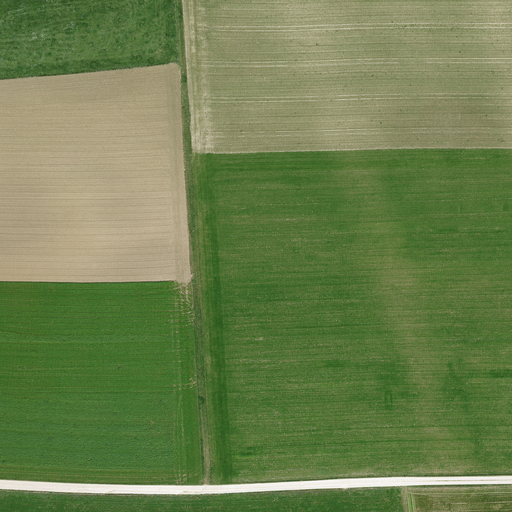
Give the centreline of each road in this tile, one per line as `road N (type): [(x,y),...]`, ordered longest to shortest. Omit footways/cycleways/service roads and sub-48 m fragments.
road 1 (track): [(0,487),(511,482)]
road 2 (track): [(181,0),(209,488)]
